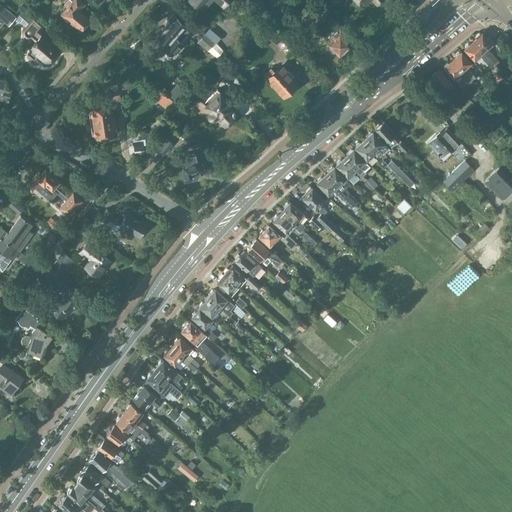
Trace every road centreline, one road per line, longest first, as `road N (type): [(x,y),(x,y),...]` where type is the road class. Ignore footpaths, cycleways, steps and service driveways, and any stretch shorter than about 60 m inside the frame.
road 1 (primary): [(6,511),(209,237)]
road 2 (primary): [(231,214),(485,1)]
road 3 (track): [(244,511),(328,398),(459,263)]
road 4 (primary): [(458,0),(231,214)]
road 5 (residential): [(209,237),(111,171),(21,134)]
road 6 (residential): [(21,134),(145,0)]
